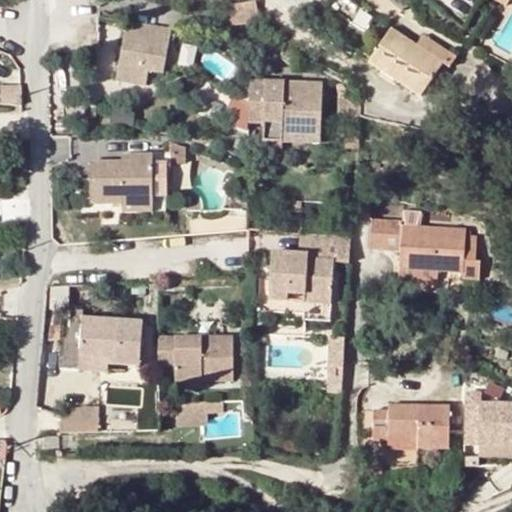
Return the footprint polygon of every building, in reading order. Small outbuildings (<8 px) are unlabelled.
[(252,1),(221,3),(222,22),(253,21),(252,1)] [(149,29),(126,24),(114,83),(144,89),(147,76),(161,79),(170,33),(149,29)] [(392,28),(369,62),(421,96),(443,63),(392,28)] [(328,82),(256,78),(254,108),(254,120),(269,120),(269,139),(288,140),(289,130),(326,132),(328,82)] [(289,130),(288,140),(325,142),(326,132),(289,130)] [(90,162),(92,204),(123,203),(154,202),(155,178),(166,178),(165,154),(134,155),(134,161),(123,162),(90,162)] [(167,211),(166,178),(155,178),(154,202),(123,203),(123,212),(167,211)] [(370,195),(354,195),(353,212),(369,212),(370,195)] [(372,219),(371,251),(389,251),(389,234),(402,235),(402,252),(401,270),(441,272),(463,273),(463,281),(480,282),(481,262),(477,262),(478,238),(468,237),(467,230),(403,226),(402,222),(372,219)] [(299,233),(298,254),(309,254),(311,234),(299,233)] [(309,254),(298,254),(274,253),(269,300),(331,304),(335,263),(349,264),(351,236),(311,234),(309,254)] [(389,251),(402,252),(402,235),(389,234),(389,251)] [(440,287),(441,272),(401,270),(401,285),(440,287)] [(66,320),(63,361),(82,362),(85,321),(66,320)] [(145,326),(85,321),(82,362),(112,363),(111,368),(143,370),(145,326)] [(343,368),(345,337),(329,336),(329,376),(337,376),(337,368),(343,368)] [(206,380),(206,385),(238,384),(236,338),(162,341),(163,369),(180,369),(180,381),(206,380)] [(82,362),(63,361),(63,372),(81,373),(82,362)] [(82,362),(81,373),(110,376),(111,368),(112,363),(82,362)] [(206,390),(206,385),(206,380),(180,381),(180,391),(206,390)] [(486,395),(470,395),(468,445),(511,446),(511,406),(486,406),(486,395)] [(102,430),(100,405),(63,408),(65,433),(102,430)] [(373,410),(373,441),(389,441),(389,437),(419,439),(419,449),(449,449),(450,406),(389,405),(389,411),(373,410)] [(388,447),(390,447),(419,449),(419,439),(389,437),(389,441),(388,447)] [(372,470),(372,486),(380,486),(381,470),(372,470)]
